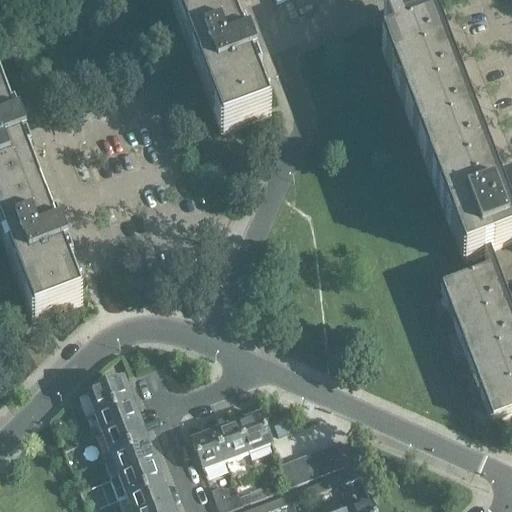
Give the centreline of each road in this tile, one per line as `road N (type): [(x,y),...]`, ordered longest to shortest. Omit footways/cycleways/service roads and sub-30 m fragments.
road 1 (residential): [(254,241),(202,223),(97,262),(42,115)]
road 2 (unclassified): [(511,479),(243,361)]
road 3 (residential): [(254,241),(302,129),(275,42)]
road 4 (residential): [(511,188),(449,21),(427,0)]
road 5 (unclassified): [(0,446),(98,348)]
road 6 (residential): [(388,0),(275,42)]
